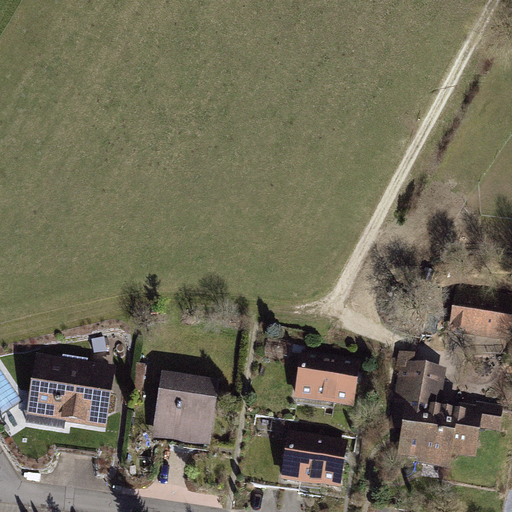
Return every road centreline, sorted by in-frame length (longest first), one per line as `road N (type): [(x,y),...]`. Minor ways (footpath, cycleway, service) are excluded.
road 1 (track): [(393,341),(332,303),(495,0)]
road 2 (residential): [(0,485),(8,494),(152,511)]
